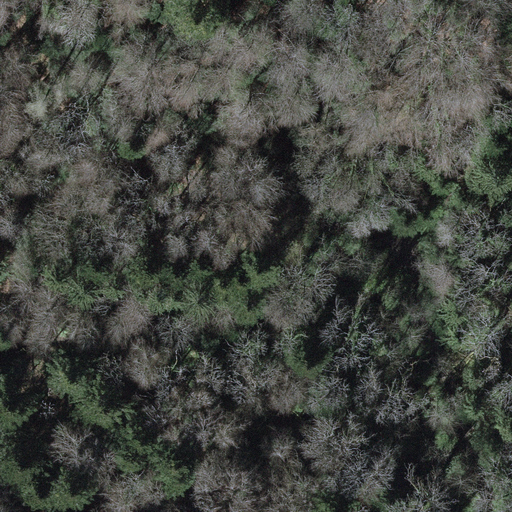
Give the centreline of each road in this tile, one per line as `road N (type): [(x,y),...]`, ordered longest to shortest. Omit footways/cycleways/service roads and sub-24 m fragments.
road 1 (track): [(494,511),(414,270),(386,234),(0,128)]
road 2 (track): [(202,511),(0,485)]
